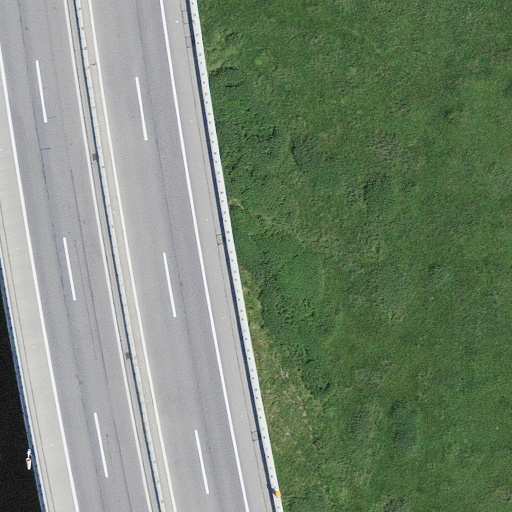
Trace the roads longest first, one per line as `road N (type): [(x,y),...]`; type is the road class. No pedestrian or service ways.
road 1 (motorway): [(222,511),(130,0)]
road 2 (motorway): [(31,0),(119,511)]
